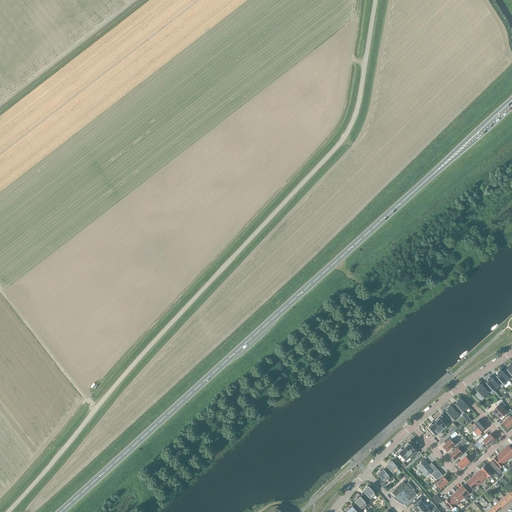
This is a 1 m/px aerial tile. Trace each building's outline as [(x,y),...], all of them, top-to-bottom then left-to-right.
[(502,387),(509,381),(500,370),(497,373),(498,374),(496,376),(500,380),(498,382),(502,387)] [(488,381),(486,383),(490,387),(488,389),(492,394),(499,387),(489,377),(486,380),(488,381)] [(476,389),(480,394),(477,396),(482,400),(489,394),(479,383),(476,386),(477,388),(476,389)] [(457,403),(456,404),(459,408),(457,410),(461,415),(468,409),(459,398),(456,401),(457,403)] [(495,415),(503,409),(499,405),(503,401),(501,399),(496,404),(498,406),(492,411),(495,415)] [(448,410),(446,411),(450,416),(448,418),(452,422),(459,416),(449,405),(446,408),(448,410)] [(495,415),(499,419),(505,414),(507,416),(511,411),(510,409),(506,412),(503,409),(495,415)] [(433,425),(431,424),(425,429),(433,438),(448,424),(440,415),(434,421),(436,422),(433,425)] [(511,419),(510,417),(503,423),(507,428),(509,426),(510,427),(511,425),(511,424),(511,423),(511,419)] [(474,431),(481,425),(477,421),(471,426),(469,424),(465,428),(467,431),(470,428),(474,431)] [(474,431),(477,435),(474,438),(476,441),(480,436),(479,434),(485,429),(481,425),(474,431)] [(439,443),(440,445),(454,432),(453,431),(439,443)] [(492,441),(494,440),(490,435),(484,440),(482,438),(477,442),(479,445),(481,443),(483,445),(485,444),(487,446),(490,444),(491,445),(493,442),(492,441)] [(450,440),(451,439),(449,437),(445,441),(447,443),(442,447),(447,452),(454,445),(450,440)] [(403,463),(416,452),(418,449),(410,440),(404,446),(405,447),(402,450),(401,449),(395,454),(403,463)] [(459,444),(452,449),(454,451),(450,455),(454,460),(463,452),(459,447),(461,446),(459,444)] [(500,454),(506,461),(510,457),(504,450),(500,454)] [(460,458),(462,460),(457,464),(462,469),(464,467),(465,467),(468,465),(467,464),(469,462),(467,459),(469,457),(466,453),(460,458)] [(422,455),(421,454),(404,468),(406,470),(422,455)] [(500,454),(496,457),(495,457),(503,465),(502,464),(506,461),(500,454)] [(495,457),(491,460),(498,469),(503,465),(495,457)] [(388,472),(388,473),(389,473),(393,478),(397,474),(395,472),(398,469),(390,461),(387,463),(388,464),(386,466),(390,470),(388,472)] [(423,473),(426,477),(430,474),(436,481),(442,475),(434,466),(432,464),(429,467),(424,461),(417,466),(420,469),(417,471),(421,475),(423,473)] [(487,478),(489,475),(491,477),(496,474),(491,468),(488,470),(484,466),(480,470),(487,478)] [(388,473),(386,475),(382,470),(381,472),(380,471),(377,474),(385,482),(387,480),(389,482),(394,478),(393,478),(389,473),(388,473)] [(482,481),(486,477),(487,478),(480,470),(476,474),(482,481)] [(477,485),(482,481),(476,474),(471,478),(477,485)] [(443,486),(444,487),(448,483),(447,482),(448,482),(443,477),(435,485),(437,488),(435,490),(437,492),(443,486)] [(477,485),(471,478),(466,483),(470,486),(468,488),(472,493),(474,491),(473,489),(477,485)] [(406,485),(403,482),(396,488),(400,493),(402,490),(407,496),(406,498),(409,501),(417,494),(414,491),(415,490),(408,482),(408,483),(406,485)] [(376,496),(367,486),(364,489),(365,490),(363,491),(365,493),(362,496),(364,498),(365,498),(371,504),(375,500),(373,498),(376,496)] [(470,494),(472,493),(468,488),(465,490),(462,486),(458,490),(464,497),(468,493),(470,494)] [(459,501),(464,497),(458,490),(453,494),(459,501)] [(499,495),(502,499),(506,503),(511,498),(508,494),(504,497),(500,493),(499,495)] [(448,498),(455,506),(455,505),(459,501),(453,494),(449,498),(448,498)] [(416,511),(417,511),(425,506),(422,503),(424,501),(420,496),(415,501),(417,504),(412,508),(416,511)] [(354,501),(361,509),(364,507),(366,509),(370,505),(365,500),(363,502),(359,497),(357,499),(357,498),(354,501)] [(448,498),(444,502),(446,505),(445,505),(448,508),(450,510),(455,506),(448,498)] [(502,499),(498,502),(495,498),(493,499),(497,503),(501,508),(506,503),(502,499)] [(491,508),(494,511),(496,511),(501,508),(497,503),(493,507),(490,503),(488,504),(491,508)]
